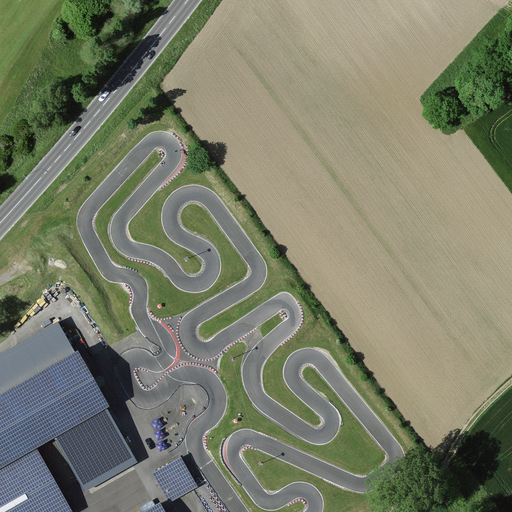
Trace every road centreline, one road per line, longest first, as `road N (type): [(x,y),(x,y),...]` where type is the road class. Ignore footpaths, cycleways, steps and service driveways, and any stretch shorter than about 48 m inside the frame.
road 1 (primary): [(0,222),(187,0)]
road 2 (track): [(511,381),(458,437),(437,478),(387,511)]
